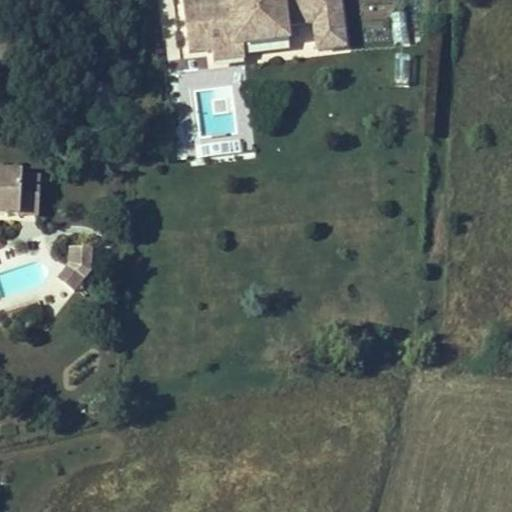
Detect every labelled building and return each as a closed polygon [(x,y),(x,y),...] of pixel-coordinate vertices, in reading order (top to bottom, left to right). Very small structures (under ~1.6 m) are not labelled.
[(182,0),(188,53),(211,50),(213,62),(245,58),(244,47),(289,42),(287,27),(315,24),(318,51),(345,48),(340,0),(182,0)] [(403,13),(389,14),(393,44),(407,42),(403,13)] [(0,211),(23,213),(25,174),(25,171),(0,169),(0,174),(0,211)] [(41,214),(43,175),(25,174),(23,213),(41,214)] [(94,278),(96,249),(70,247),(68,270),(63,276),(78,290),(88,278),(94,278)]
